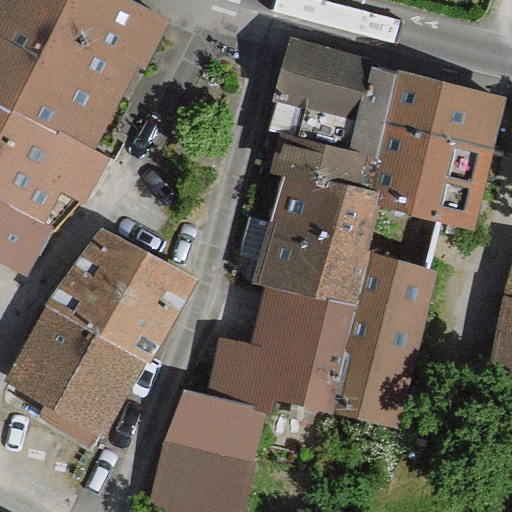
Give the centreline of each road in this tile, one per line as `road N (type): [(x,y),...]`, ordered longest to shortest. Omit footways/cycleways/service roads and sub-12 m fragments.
road 1 (residential): [(277,7),(212,286),(159,399),(121,511)]
road 2 (residential): [(277,7),(511,66)]
